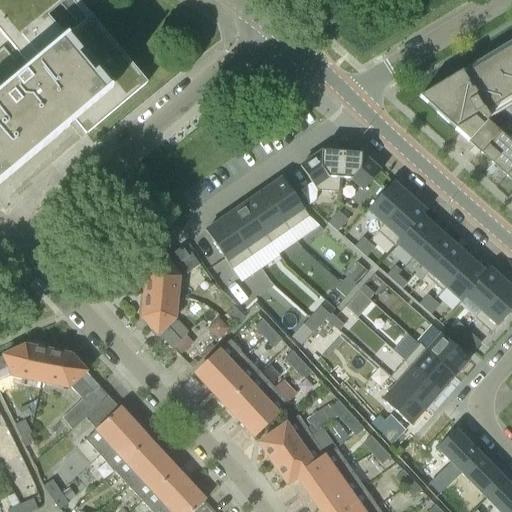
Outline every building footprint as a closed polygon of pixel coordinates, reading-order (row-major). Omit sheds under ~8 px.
[(0,185),(74,123),(84,134),(85,133),(83,130),(141,81),(143,84),(145,83),(75,0),(0,0),(0,34),(9,45),(0,52),(0,185)] [(511,41),(484,59),(419,98),(455,131),(468,143),(481,154),(500,133),(487,121),(511,105),(511,41)] [(511,170),(511,143),(500,133),(481,154),(492,165),(493,164),(506,177),(511,170)] [(311,183),(300,191),(309,205),(315,201),(317,191),(338,193),(339,179),(341,153),(323,152),(321,152),(300,167),(311,183)] [(341,153),(339,179),(351,180),(364,191),(380,172),(361,155),(341,153)] [(282,179),(263,192),(289,230),(308,217),(282,179)] [(392,183),(368,210),(384,225),(385,225),(409,198),(392,183)] [(263,192),(244,205),(270,243),(289,230),(263,192)] [(384,225),(377,232),(395,247),(397,245),(397,244),(421,217),(422,218),(426,213),(409,198),(385,225),(384,225)] [(244,205),(226,218),(252,256),(270,243),(244,205)] [(338,212),(327,224),(337,233),(348,221),(338,212)] [(421,217),(397,244),(397,245),(413,258),(437,231),(422,218),(421,217)] [(226,218),(206,232),(232,270),(252,256),(226,218)] [(437,231),(413,258),(428,272),(429,273),(453,246),(437,231)] [(363,238),(354,248),(360,253),(369,244),(363,238)] [(369,244),(360,253),(366,259),(375,249),(369,244)] [(428,272),(425,276),(442,291),(446,288),(445,287),(469,260),(453,246),(429,273),(428,272)] [(147,273),(145,296),(176,298),(177,278),(194,266),(182,249),(147,273)] [(469,260),(445,287),(446,288),(462,302),(466,298),(465,297),(486,274),(485,274),(469,260)] [(345,278),(354,285),(365,272),(356,264),(345,277),(345,278)] [(394,266),(386,276),(392,281),(397,276),(400,272),(394,266)] [(486,274),(465,297),(466,298),(481,311),(506,284),(489,269),(485,274),(486,274)] [(397,276),(392,281),(401,290),(407,284),(397,276)] [(345,278),(340,284),(350,292),(355,286),(354,285),(345,278)] [(340,284),(335,290),(344,298),(350,292),(340,284)] [(481,311),(474,318),(492,334),(511,310),(511,290),(506,284),(481,311)] [(364,286),(359,292),(368,300),(373,295),(364,286)] [(371,303),(368,300),(359,292),(345,308),(357,319),(371,303)] [(176,298),(145,296),(143,319),(173,350),(181,342),(179,341),(187,333),(174,319),(176,298)] [(427,296),(419,305),(424,310),(433,301),(427,296)] [(433,301),(424,310),(430,315),(439,306),(433,301)] [(236,326),(244,318),(234,307),(226,315),(236,326)] [(320,307),(309,319),(319,328),(320,326),(325,320),(329,316),(320,307)] [(329,316),(325,320),(335,329),(338,332),(344,326),(331,314),(329,316)] [(228,329),(218,318),(206,329),(217,340),(228,329)] [(309,319),(304,325),(313,334),(319,328),(309,319)] [(264,339),(272,331),(263,321),(254,328),(264,339)] [(458,323),(450,333),(456,338),(464,328),(458,323)] [(313,334),(303,325),(292,338),(302,346),(313,334)] [(464,328),(456,338),(461,343),(469,333),(464,328)] [(282,341),(272,331),(264,339),(273,349),(282,341)] [(427,351),(426,352),(453,376),(468,360),(441,335),(427,351)] [(181,342),(173,349),(179,355),(187,348),(181,342)] [(196,375),(211,391),(245,359),(230,343),(196,375)] [(420,345),(405,362),(439,392),(453,376),(426,352),(427,351),(420,345)] [(13,374),(41,381),(48,352),(25,347),(0,358),(0,371),(10,367),(13,374)] [(71,356),(48,352),(41,381),(69,388),(78,380),(90,394),(63,419),(73,430),(85,418),(108,397),(71,356)] [(294,371),(302,363),(292,353),(284,360),(294,371)] [(245,359),(211,391),(225,406),(260,374),(245,359)] [(405,362),(390,379),(397,385),(398,384),(425,409),(439,392),(405,362)] [(311,374),(302,363),(294,371),(303,381),(311,374)] [(260,374),(225,406),(239,422),(274,389),(260,374)] [(279,388),(294,398),(300,389),(285,379),(279,388)] [(397,385),(382,401),(410,425),(425,409),(398,384),(397,385)] [(274,389),(239,422),(254,438),(289,406),(274,389)] [(85,418),(97,430),(86,441),(93,449),(127,417),(108,397),(85,418)] [(273,463),(315,434),(315,432),(337,418),(347,411),(338,402),(330,409),(328,406),(306,420),(310,427),(306,429),(298,417),(260,444),(273,463)] [(30,415),(26,406),(17,410),(21,419),(30,415)] [(347,411),(337,418),(349,430),(357,423),(347,411)] [(391,445),(405,431),(390,416),(376,430),(391,445)] [(127,417),(93,449),(110,468),(144,436),(127,417)] [(32,463),(39,460),(27,436),(31,434),(25,421),(13,426),(32,463)] [(355,437),(363,430),(357,423),(349,430),(355,437)] [(322,429),(315,434),(273,463),(287,484),(297,477),(336,450),(322,429)] [(437,448),(462,473),(480,456),(455,431),(437,448)] [(144,436),(110,468),(128,486),(162,455),(144,436)] [(372,455),(380,448),(371,437),(363,445),(372,455)] [(390,458),(380,448),(372,455),(382,465),(390,458)] [(337,449),(336,450),(297,477),(311,497),(351,469),(337,449)] [(162,455),(128,486),(145,505),(179,473),(162,455)] [(504,481),(480,456),(462,473),(486,498),(504,481)] [(351,469),(311,497),(321,511),(330,511),(364,488),(351,469)] [(404,489),(412,482),(403,472),(395,479),(404,489)] [(145,505),(150,511),(175,511),(197,492),(179,473),(145,505)] [(61,494),(52,481),(43,487),(59,511),(68,504),(67,502),(61,494)] [(511,511),(511,489),(504,481),(486,498),(499,511),(511,511)] [(422,492),(412,482),(404,489),(414,500),(422,492)] [(69,488),(61,494),(67,502),(75,497),(69,488)] [(364,488),(330,511),(371,511),(378,508),(364,488)] [(214,511),(197,492),(175,511),(214,511)] [(7,497),(11,509),(20,505),(15,494),(7,497)] [(33,500),(20,505),(22,511),(31,511),(37,510),(33,500)]
